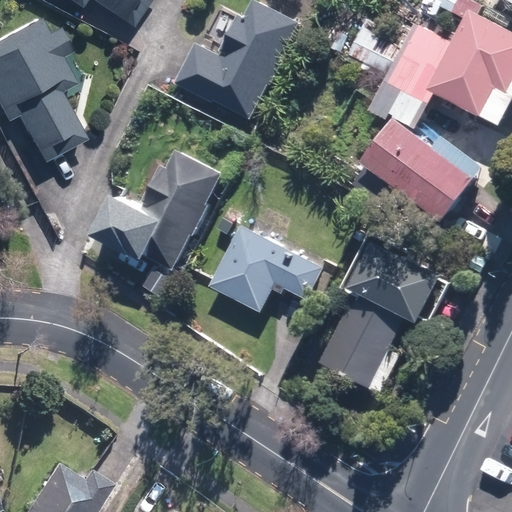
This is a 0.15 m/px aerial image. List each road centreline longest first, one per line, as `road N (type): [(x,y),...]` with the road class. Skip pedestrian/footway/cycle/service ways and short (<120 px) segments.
road 1 (residential): [(0,319),(60,326),(113,348),(365,511)]
road 2 (tertiary): [(432,511),(511,346)]
